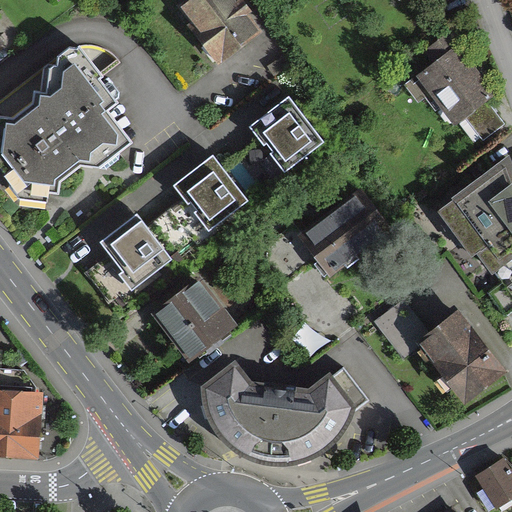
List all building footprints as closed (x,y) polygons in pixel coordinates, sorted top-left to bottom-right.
[(230,0),(193,0),(184,6),(218,55),(252,31),(230,0)] [(78,36),(45,62),(42,90),(13,111),(0,109),(0,162),(20,188),(46,191),(47,181),(59,182),(61,167),(80,152),(91,144),(101,156),(133,130),(109,100),(119,93),(99,69),(102,67),(78,36)] [(423,69),(459,115),(494,88),(458,42),(423,69)] [(288,97),(251,126),(285,169),(322,140),(288,97)] [(213,157),(175,186),(208,229),(246,200),(213,157)] [(511,174),(504,158),(436,212),(472,257),(475,255),(495,280),(511,266),(511,174)] [(391,222),(362,184),(302,231),(331,268),(391,222)] [(136,216),(101,242),(134,286),(169,260),(136,216)] [(239,322),(202,271),(155,305),(192,356),(239,322)] [(498,370),(458,315),(423,340),(464,395),(498,370)] [(318,393),(251,385),(234,363),(203,387),(205,410),(213,430),(227,445),(247,460),(267,466),(294,467),(311,462),(335,447),(350,429),(355,415),(368,406),(344,374),(318,393)] [(0,385),(32,386),(22,368),(0,367),(0,385)] [(0,452),(40,454),(42,386),(32,386),(0,385),(0,452)] [(511,492),(511,469),(503,455),(476,472),(496,503),(511,492)]
